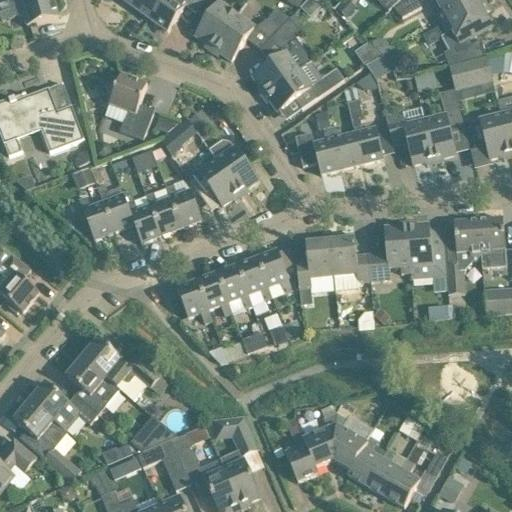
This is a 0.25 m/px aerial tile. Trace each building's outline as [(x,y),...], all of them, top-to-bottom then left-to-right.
[(4,14),(2,15),(0,15),(0,18),(2,23),(7,22),(14,20),(25,17),(28,30),(59,21),(53,0),(12,12),(4,14)] [(12,12),(53,0),(19,0),(20,0),(10,3),(12,12)] [(119,0),(133,10),(140,0),(119,0)] [(151,23),(167,0),(140,0),(133,10),(151,23)] [(190,26),(198,16),(208,0),(167,0),(151,23),(169,35),(180,19),(190,26)] [(208,0),(198,16),(208,23),(196,39),(214,52),(238,18),(216,2),(217,0),(208,0)] [(389,14),(404,0),(374,0),(389,14)] [(422,11),(419,4),(425,0),(404,0),(389,14),(390,15),(393,11),(404,22),(422,11)] [(440,0),(436,2),(443,15),(438,18),(443,27),(485,5),(482,0),(440,0)] [(485,17),(491,15),(485,5),(443,27),(449,37),(443,41),(449,53),(445,55),(450,70),(468,65),(462,47),(470,42),(475,40),(492,30),(485,17)] [(277,12),(268,24),(280,32),(290,21),(277,12)] [(214,52),(232,64),(256,30),(238,18),(214,52)] [(266,97),(300,73),(288,56),(292,53),(289,48),(303,39),(290,21),(280,32),(262,51),(273,66),(254,80),(266,97)] [(455,93),(493,84),(487,60),(450,70),(455,93)] [(323,82),(311,65),(300,73),(266,97),(279,115),(296,103),(303,113),(345,84),(337,73),(323,82)] [(417,78),(418,92),(437,91),(435,76),(417,78)] [(114,91),(117,92),(111,108),(128,115),(121,135),(144,144),(155,114),(140,108),(148,88),(122,78),(121,82),(118,81),(114,91)] [(58,115),(49,92),(24,102),(25,104),(18,107),(15,101),(0,106),(0,134),(1,136),(5,147),(10,160),(23,155),(18,142),(25,129),(38,124),(51,156),(85,143),(79,128),(72,110),(58,115)] [(364,135),(361,124),(364,124),(357,93),(346,95),(353,126),(356,137),(363,168),(385,163),(377,132),(364,135)] [(447,120),(426,125),(435,163),(456,158),(451,136),(465,132),(455,93),(440,97),(445,115),(447,120)] [(511,157),(511,101),(498,105),(502,119),(511,157)] [(327,107),(326,108),(327,114),(328,117),(338,115),(335,104),(330,105),(327,107)] [(426,125),(423,112),(405,116),(404,115),(387,120),(394,150),(408,146),(414,169),(435,163),(426,125)] [(203,113),(193,121),(201,131),(211,123),(203,113)] [(511,157),(502,119),(469,127),(475,152),(487,149),(491,163),(511,157)] [(343,140),(340,130),(332,132),(342,173),(363,168),(356,137),(343,140)] [(342,173),(332,132),(324,134),(327,144),(315,147),(313,137),(296,141),(304,171),(319,167),(321,179),(342,173)] [(171,136),(162,144),(172,158),(173,159),(183,151),(182,149),(171,136)] [(235,153),(231,146),(223,144),(210,154),(218,165),(241,197),(259,184),(236,152),(235,153)] [(160,151),(152,154),(156,163),(166,159),(161,152),(160,151)] [(241,197),(218,165),(191,185),(201,199),(211,192),(223,209),(241,197)] [(88,174),(78,178),(82,190),(92,186),(88,174)] [(111,203),(108,193),(103,182),(95,185),(100,196),(104,206),(115,237),(135,229),(125,199),(111,203)] [(178,199),(175,189),(167,192),(182,232),(203,224),(196,206),(191,194),(178,199)] [(182,232),(171,202),(167,192),(147,200),(151,210),(162,240),(182,232)] [(139,214),(135,204),(132,196),(125,199),(135,229),(142,248),(162,240),(151,210),(139,214)] [(92,211),(88,201),(80,204),(84,214),(83,214),(85,218),(91,234),(95,244),(115,237),(104,206),(92,211)] [(85,218),(66,226),(80,238),(91,234),(85,218)] [(507,271),(506,253),(504,222),(479,224),(482,263),(483,263),(484,272),(507,271)] [(449,298),(465,297),(463,275),(467,275),(473,267),(473,264),(482,263),(479,224),(455,226),(457,248),(445,249),(446,252),(447,266),(448,281),(449,298)] [(430,228),(408,230),(411,268),(412,278),(412,284),(448,281),(447,266),(446,252),(432,253),(430,228)] [(412,278),(411,268),(408,230),(386,231),(388,257),(369,258),(372,287),(392,285),(391,274),(402,273),(402,279),(412,278)] [(357,259),(355,238),(331,240),(335,282),(336,282),(337,293),(360,291),(359,288),(372,287),(369,258),(357,259)] [(306,243),(308,265),(297,266),(298,272),(298,278),(299,285),(300,294),(301,294),(312,293),(313,293),(312,285),(335,282),(331,240),(306,243)] [(273,301),(285,297),(293,294),(289,284),(290,284),(278,254),(258,261),(273,301)] [(32,274),(13,258),(1,273),(0,272),(0,297),(23,317),(40,297),(24,283),(32,274)] [(253,309),(265,304),(273,301),(258,261),(237,269),(249,299),(253,309)] [(253,309),(249,299),(237,269),(218,276),(229,306),(242,302),(245,312),(253,309)] [(233,316),(229,306),(218,276),(198,284),(209,314),(222,309),(225,319),(233,316)] [(209,314),(198,284),(177,292),(189,322),(202,317),(205,327),(213,324),(209,314)] [(487,319),(511,317),(511,292),(485,294),(487,319)] [(262,323),(265,333),(282,328),(279,318),(262,323)] [(243,343),(248,359),(268,352),(263,336),(243,343)] [(285,336),(273,341),(275,345),(278,355),(291,349),(285,336)] [(119,360),(99,343),(94,349),(91,346),(80,359),(83,362),(118,391),(124,384),(127,386),(131,386),(137,379),(152,391),(155,388),(160,393),(166,386),(160,382),(125,352),(119,360)] [(224,350),(210,355),(223,368),(229,366),(228,364),(224,352),(224,350)] [(99,419),(121,393),(118,391),(83,362),(67,380),(82,392),(76,399),(99,419)] [(70,406),(62,400),(46,387),(31,405),(66,435),(80,419),(91,428),(99,419),(76,399),(70,406)] [(72,487),(82,475),(55,453),(69,437),(66,435),(31,405),(15,424),(27,435),(20,442),(72,487)] [(317,471),(335,464),(338,418),(337,417),(324,423),(328,432),(304,442),(317,471)] [(338,418),(335,464),(352,474),(368,446),(346,433),(350,425),(338,418)] [(144,456),(171,444),(178,441),(153,421),(132,446),(144,456)] [(295,422),(287,425),(293,440),(302,436),(295,422)] [(257,453),(244,423),(216,426),(218,443),(234,442),(239,456),(221,463),(226,473),(225,473),(241,509),(261,501),(245,465),(243,459),(257,453)] [(185,472),(199,466),(200,465),(193,450),(192,448),(209,440),(205,430),(187,438),(187,437),(178,441),(171,444),(191,488),(191,487),(185,472)] [(319,477),(317,471),(304,442),(302,436),(293,440),(294,441),(298,451),(286,456),(298,486),(319,477)] [(366,489),(383,462),(373,456),(379,446),(370,442),(368,446),(352,474),(349,479),(366,489)] [(33,469),(38,464),(30,457),(15,444),(4,457),(0,462),(0,497),(15,480),(12,478),(18,470),(26,477),(30,477),(33,474),(33,469)] [(171,444),(144,456),(138,458),(144,471),(163,463),(177,494),(191,488),(171,444)] [(118,453),(122,463),(133,458),(129,448),(118,453)] [(385,500),(401,472),(392,467),(397,457),(389,452),(383,462),(366,489),(385,500)] [(417,452),(410,464),(416,468),(417,468),(424,456),(417,452)] [(410,477),(416,468),(410,464),(407,463),(401,472),(385,500),(405,511),(421,484),(410,477)] [(223,475),(218,464),(202,472),(206,482),(205,482),(218,511),(235,511),(241,509),(225,473),(223,475)] [(97,490),(101,500),(113,494),(105,474),(90,480),(93,489),(96,488),(97,490)] [(450,479),(439,497),(453,505),(463,487),(450,479)] [(121,511),(119,506),(120,506),(115,494),(113,495),(101,500),(106,511),(121,511)] [(156,511),(138,511),(133,500),(120,506),(119,506),(121,511),(161,511),(160,510),(156,511)] [(161,511),(185,511),(180,501),(160,510),(161,511)]
